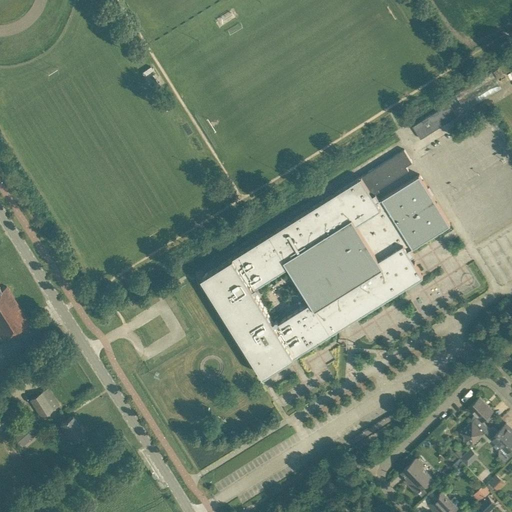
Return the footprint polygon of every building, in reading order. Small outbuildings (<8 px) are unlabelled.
[(456,93),(466,110),(502,87),(492,70),(456,93)] [(413,125),(421,138),(457,115),(450,102),(413,125)] [(371,171),(381,187),(409,170),(406,166),(412,162),(405,150),(371,171)] [(213,294),(252,356),(253,355),(254,358),(256,360),(255,361),(264,374),(423,274),(412,256),(415,254),(411,248),(451,223),(420,173),(380,198),(376,192),(380,190),(379,189),(381,187),(371,171),(362,177),(362,175),(202,275),(210,289),(211,288),(212,291),(214,293),(213,294)] [(2,289),(0,286),(0,335),(2,339),(29,321),(7,286),(2,289)] [(31,398),(43,416),(59,405),(48,387),(31,398)] [(469,439),(473,443),(490,427),(483,420),(494,409),(480,395),(468,406),(477,415),(461,431),(465,435),(465,439),(469,439)] [(0,412),(0,419),(2,422),(18,408),(12,402),(0,412)] [(36,430),(21,412),(5,426),(20,444),(36,430)] [(60,423),(72,441),(85,433),(73,415),(60,423)] [(499,429),(491,437),(496,442),(498,441),(502,445),(500,447),(499,448),(499,455),(505,461),(511,454),(511,447),(511,446),(511,445),(511,431),(510,429),(511,427),(506,422),(499,429)] [(466,451),(461,446),(454,452),(460,457),(466,451)] [(468,450),(461,457),(469,464),(476,457),(468,450)] [(421,465),(423,463),(417,456),(402,470),(412,480),(409,483),(417,491),(420,488),(421,488),(432,476),(421,465)] [(486,483),(494,476),(487,468),(479,476),(486,483)] [(499,488),(505,481),(497,474),(491,480),(499,488)] [(483,487),(475,495),(480,500),(491,489),(485,483),(482,485),(483,487)] [(436,496),(429,503),(437,511),(451,511),(458,506),(457,506),(460,503),(460,499),(455,495),(451,499),(450,498),(442,490),(437,495),(436,496)] [(486,511),(496,503),(488,495),(472,511),(473,511),(486,511)]
